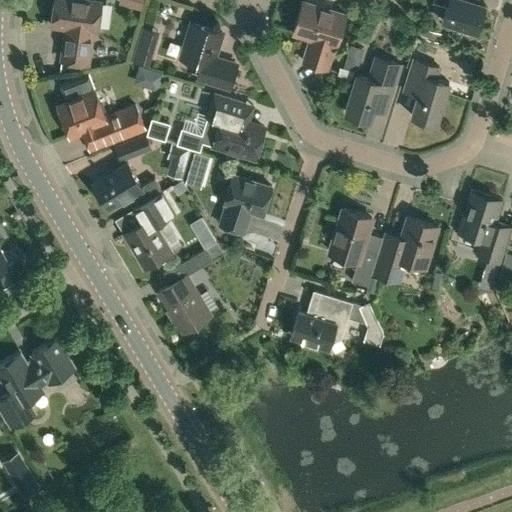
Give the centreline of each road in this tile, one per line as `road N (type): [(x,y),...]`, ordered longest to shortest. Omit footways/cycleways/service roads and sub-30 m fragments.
road 1 (residential): [(319,141),(408,168),(464,153),(511,23)]
road 2 (tertiary): [(238,511),(90,270)]
road 3 (tertiary): [(90,270),(9,128),(0,96)]
road 4 (residential): [(263,325),(319,141)]
road 5 (residential): [(244,16),(301,125),(319,141)]
